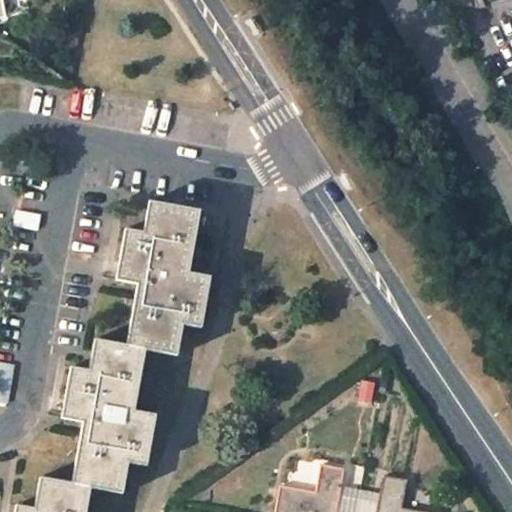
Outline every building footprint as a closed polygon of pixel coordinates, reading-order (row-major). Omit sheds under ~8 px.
[(137,285),(125,347),(144,350),(175,356),(181,325),(198,328),(207,277),(188,273),(199,212),(148,202),(142,232),(125,229),(122,246),(115,280),(137,285)] [(82,422),(71,486),(90,489),(121,494),(127,463),(144,466),(153,416),(133,412),(144,350),(125,347),(94,341),(88,371),(70,368),(67,385),(61,419),(82,422)] [(369,404),(370,381),(356,380),(354,402),(369,404)] [(279,485),(273,511),(334,511),(343,468),(321,464),(316,491),(279,485)] [(375,511),(428,511),(401,506),(406,480),(382,475),(375,511)] [(85,511),(90,489),(71,486),(39,480),(33,510),(15,508),(14,511),(85,511)]
